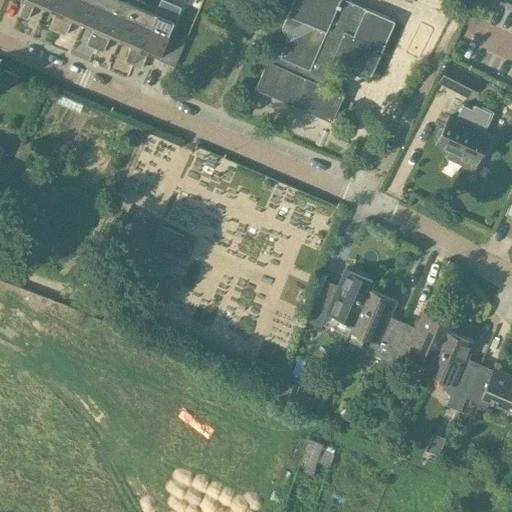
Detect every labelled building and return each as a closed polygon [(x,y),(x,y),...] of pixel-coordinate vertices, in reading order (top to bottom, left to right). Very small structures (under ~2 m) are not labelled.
[(36,0),(46,5),(47,0),(25,0),(19,14),(28,18),(36,0)] [(70,0),(47,0),(46,5),(57,9),(49,27),(57,31),(70,0)] [(92,0),(70,0),(57,31),(66,34),(74,17),(84,21),(92,0)] [(115,0),(92,0),(84,21),(94,25),(87,43),(95,47),(115,0)] [(138,0),(115,0),(95,47),(104,51),(112,33),(122,37),(138,0)] [(157,8),(139,0),(138,0),(122,37),(132,42),(125,59),(133,63),(157,8)] [(293,0),(282,26),(288,37),(280,54),(274,51),(270,60),(268,59),(256,87),(332,120),(344,93),(323,83),(334,57),(372,74),(395,20),(350,0),(293,0)] [(176,16),(157,8),(133,63),(142,67),(149,49),(160,53),(158,58),(159,58),(180,8),(179,8),(176,16)] [(450,63),(440,81),(469,95),(478,77),(450,63)] [(439,137),(438,140),(452,147),(449,154),(474,166),(484,145),(488,147),(493,135),(484,131),(479,129),(481,125),(484,126),(492,111),(482,106),(476,103),(473,107),(464,103),(457,118),(450,115),(444,128),(441,128),(438,134),(439,137)] [(159,223),(151,242),(178,253),(180,249),(187,252),(192,242),(184,239),(186,235),(159,223)] [(318,295),(308,319),(321,325),(322,323),(328,310),(354,322),(355,322),(370,287),(372,284),(374,280),(345,267),(338,283),(332,295),(320,290),(318,295)] [(354,322),(351,329),(371,338),(369,344),(376,347),(373,353),(386,359),(400,327),(387,322),(391,315),(398,299),(370,287),(355,322),(354,322)] [(400,327),(386,359),(400,365),(402,359),(405,352),(412,355),(432,364),(433,364),(448,329),(451,322),(423,310),(416,326),(413,333),(400,327)] [(432,364),(429,371),(443,377),(441,382),(450,394),(446,403),(460,409),(466,396),(478,370),(465,364),(468,357),(475,341),(448,329),(433,364),(432,364)] [(478,370),(466,396),(487,405),(490,398),(511,407),(511,374),(494,367),(494,368),(491,376),(478,370)] [(299,385),(283,380),(278,395),(293,400),(299,385)] [(309,438),(299,468),(313,473),(318,459),(331,464),(334,453),(321,449),(324,443),(309,438)]
